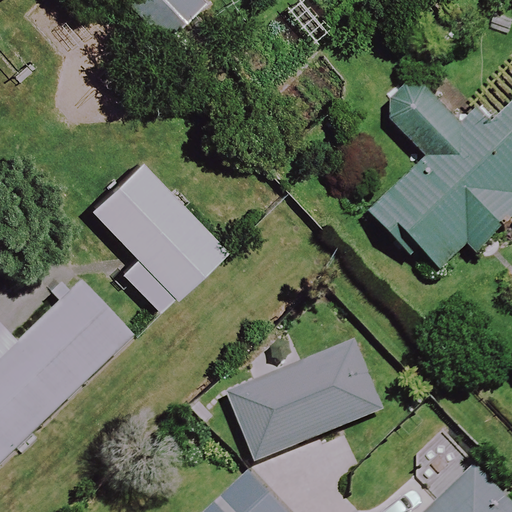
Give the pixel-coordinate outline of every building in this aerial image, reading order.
[(206,5),(201,0),(124,0),(164,44),(206,5)] [(382,120),(423,156),(367,219),(443,286),(468,258),(481,269),(511,234),(511,109),(483,142),(416,82),(382,120)] [(219,272),(108,154),(47,211),(158,329),(219,272)] [(0,454),(130,333),(77,277),(0,349),(0,454)] [(303,323),(245,337),(251,413),(382,365),(379,329),(351,315),(344,280),(294,283),(303,323)] [(511,511),(511,507),(474,467),(426,511),(511,511)] [(284,511),(249,476),(213,511),(284,511)]
